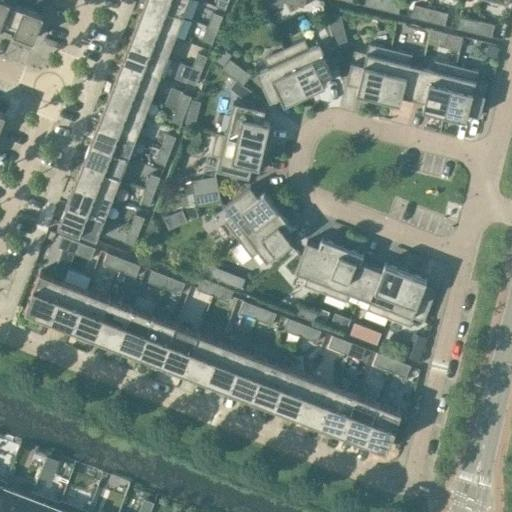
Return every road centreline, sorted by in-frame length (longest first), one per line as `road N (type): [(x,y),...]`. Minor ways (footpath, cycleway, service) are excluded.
road 1 (residential): [(0,332),(384,486),(407,484),(463,258)]
road 2 (residential): [(463,258),(303,196),(295,166),(314,129),(354,126),(487,161)]
road 3 (residential): [(0,234),(53,89)]
